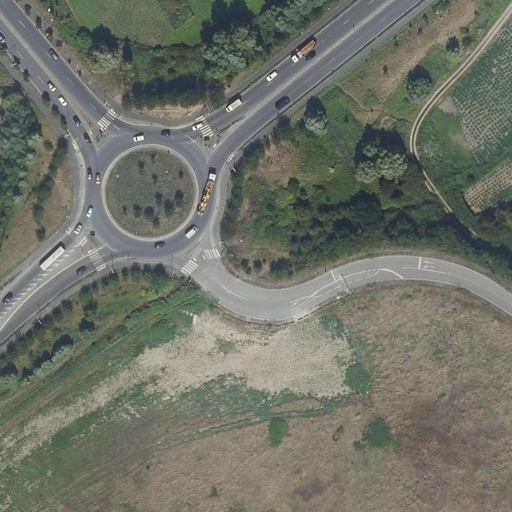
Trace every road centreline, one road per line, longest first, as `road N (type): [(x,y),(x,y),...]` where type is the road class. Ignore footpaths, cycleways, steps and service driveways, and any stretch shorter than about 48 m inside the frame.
road 1 (track): [(511,241),(448,222),(411,150),(414,125),(511,5)]
road 2 (trunk): [(375,0),(239,107),(176,140)]
road 3 (trunk): [(239,135),(407,0)]
road 4 (secondary): [(139,135),(86,100),(1,0)]
road 5 (secondary): [(0,30),(67,114),(95,173)]
road 6 (primary): [(0,339),(126,245)]
road 7 (primary): [(92,189),(74,233),(0,307)]
road 8 (primary): [(126,245),(178,243),(202,219),(208,185)]
